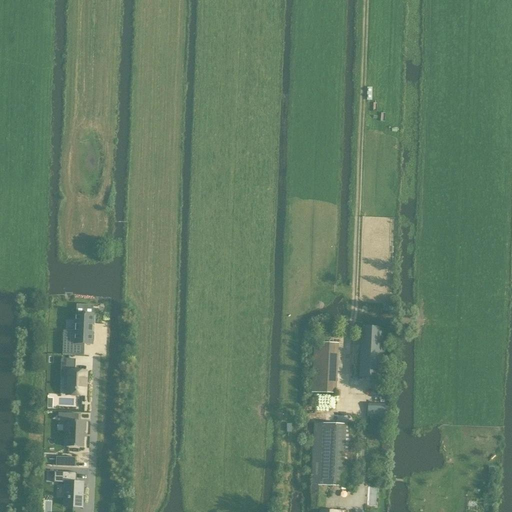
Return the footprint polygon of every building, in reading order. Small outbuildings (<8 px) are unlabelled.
[(64,332),(63,355),(73,355),(73,349),(84,350),(84,345),(93,345),(93,332),(93,326),(94,314),(75,313),(74,332),(64,332)] [(361,327),(359,378),(383,379),(385,328),(361,327)] [(336,395),(338,343),(314,342),(311,394),(336,395)] [(61,359),(61,367),(66,367),(65,396),(87,397),(88,371),(75,370),(76,360),(61,359)] [(58,414),(58,417),(68,418),(67,431),(68,431),(68,441),(67,441),(66,441),(66,448),(84,448),(85,432),(86,432),(87,432),(87,423),(87,422),(78,422),(79,414),(58,414)] [(312,482),(311,495),(326,496),(326,486),(354,487),(356,425),(314,423),(313,461),(312,482)] [(75,458),(56,458),(56,466),(75,467),(75,458)] [(64,483),(63,507),(83,508),(84,485),(76,485),(77,473),(54,471),(54,483),(64,483)]
